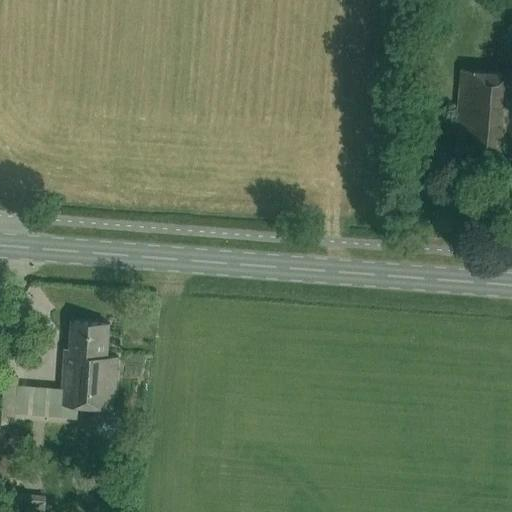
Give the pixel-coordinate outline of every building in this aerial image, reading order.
[(511,72),(461,69),(455,150),(511,154),(511,174),(511,176),(511,72)] [(359,102),(378,101),(376,76),(357,77),(359,102)] [(110,323),(71,321),(69,348),(64,349),(62,388),(17,385),(17,377),(0,375),(0,422),(14,423),(15,415),(77,418),(78,406),(115,408),(118,356),(108,355),(110,323)] [(111,411),(95,410),(87,423),(94,436),(110,436),(118,425),(111,411)] [(42,511),(43,496),(26,495),(26,499),(15,498),(14,511),(42,511)]
